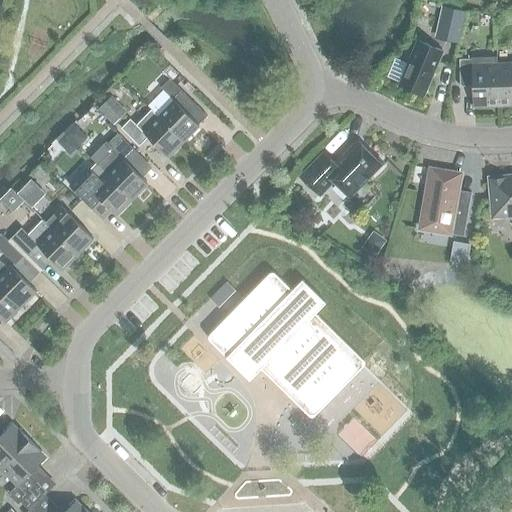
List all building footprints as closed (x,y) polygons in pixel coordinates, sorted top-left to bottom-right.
[(464,11),(440,6),(433,38),(457,43),(464,11)] [(414,51),(398,87),(423,97),(438,61),(442,51),(418,41),(414,51)] [(498,105),(497,67),(497,58),(471,58),(471,60),(459,61),(460,87),(473,87),(474,106),(498,105)] [(511,66),(497,67),(498,105),(511,104),(511,66)] [(158,118),(183,143),(199,127),(198,126),(207,117),(169,80),(160,89),(174,102),(158,118)] [(127,112),(112,97),(98,110),(113,126),(127,112)] [(168,158),(183,143),(158,118),(149,127),(142,120),(135,126),(130,120),(120,130),(138,147),(147,138),(168,158)] [(57,141),(69,152),(85,135),(73,124),(57,141)] [(118,134),(92,160),(96,164),(107,175),(132,200),(147,184),(127,164),(137,154),(118,134)] [(383,165),(377,158),(375,160),(357,142),(335,165),(324,154),(300,178),(319,196),(333,182),(348,197),(372,173),(374,174),(383,165)] [(78,177),(69,187),(87,204),(101,219),(110,210),(116,215),(132,200),(107,175),(96,164),(81,180),(78,177)] [(431,169),(420,229),(450,234),(450,233),(463,236),(471,192),(458,190),(461,174),(431,169)] [(511,176),(488,178),(491,216),(503,215),(503,219),(511,217),(511,176)] [(24,202),(25,202),(39,188),(31,180),(17,195),(24,202)] [(0,200),(13,213),(24,202),(17,195),(11,189),(0,200)] [(43,220),(43,221),(77,254),(93,239),(68,215),(61,207),(55,214),(46,223),(43,220)] [(62,270),(77,254),(43,221),(28,235),(22,228),(11,238),(29,256),(38,246),(62,270)] [(384,241),(371,232),(356,252),(369,262),(384,241)] [(0,249),(14,263),(22,256),(1,235),(0,235),(0,249)] [(0,287),(20,307),(36,292),(11,267),(8,270),(0,261),(0,287)] [(209,337),(209,338),(209,339),(210,339),(210,340),(238,368),(244,362),(255,374),(261,368),(310,415),(311,415),(311,416),(312,416),(313,416),(314,416),(314,415),(315,415),(316,415),(364,365),(365,365),(365,364),(365,363),(365,362),(365,361),(365,360),(316,312),(326,302),(302,279),(292,290),(275,273),(275,272),(274,272),(273,272),(272,272),(271,272),(270,272),(269,272),(269,273),(209,334),(209,335),(209,336),(209,337)] [(218,308),(235,291),(227,282),(210,299),(218,308)] [(0,318),(4,323),(20,307),(0,287),(0,318)] [(0,468),(1,470),(29,441),(17,430),(16,431),(11,426),(0,437),(0,468)] [(40,452),(29,441),(1,470),(17,486),(7,496),(17,506),(43,480),(33,470),(44,459),(39,454),(40,452)] [(86,511),(81,507),(79,508),(74,503),(65,511),(49,511),(48,510),(46,511),(86,511)]
